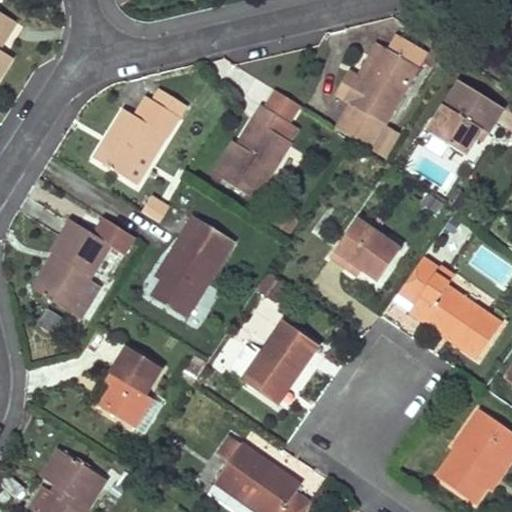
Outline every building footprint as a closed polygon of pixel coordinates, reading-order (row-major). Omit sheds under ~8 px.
[(0,32),(9,18),(0,12),(0,77),(4,72),(12,58),(0,50),(0,32)] [(0,50),(17,23),(9,18),(0,32),(0,50)] [(347,104),(350,106),(336,129),(354,140),(370,150),(418,68),(376,43),(368,57),(373,60),(362,78),(347,104)] [(362,78),(373,60),(368,57),(357,75),(362,78)] [(503,109),(459,82),(427,133),(465,156),(476,139),(481,131),(487,135),(503,109)] [(163,93),(157,104),(179,118),(185,108),(163,93)] [(94,159),(126,179),(156,131),(166,138),(179,118),(157,104),(147,98),(135,117),(125,110),(94,159)] [(292,125),(262,106),(253,121),(257,123),(242,147),(234,142),(213,175),(255,201),(291,143),(284,139),(292,125)] [(166,138),(156,131),(126,179),(137,186),(166,138)] [(487,135),(481,131),(476,139),(482,143),(487,135)] [(168,210),(150,198),(142,212),(160,223),(168,210)] [(151,298),(186,319),(234,242),(194,217),(172,251),(162,267),(168,270),(161,281),(151,298)] [(94,236),(70,221),(51,253),(53,254),(62,260),(40,295),(69,313),(92,276),(111,246),(124,255),(135,238),(105,219),(94,236)] [(400,251),(357,221),(335,251),(331,257),(345,267),(349,261),(362,270),(379,282),(400,251)] [(62,260),(53,254),(31,289),(40,295),(62,260)] [(439,269),(423,258),(399,293),(415,304),(409,313),(424,323),(426,319),(451,335),(448,339),(477,360),(502,325),(448,287),(454,277),(440,267),(439,269)] [(358,276),(362,270),(349,261),(345,267),(358,276)] [(168,270),(162,267),(156,278),(161,281),(168,270)] [(268,272),(256,290),(275,303),(287,285),(268,272)] [(92,276),(69,313),(80,320),(82,316),(99,288),(103,283),(92,276)] [(398,314),(390,308),(384,317),(392,323),(398,314)] [(448,339),(451,335),(426,319),(424,323),(448,339)] [(319,347),(283,322),(260,356),(242,382),(273,404),(288,382),(292,385),(296,379),(319,347)] [(99,407),(134,429),(153,400),(146,395),(162,369),(127,347),(110,374),(111,375),(116,379),(111,387),(99,407)] [(242,382),(260,356),(247,347),(229,373),(242,382)] [(116,379),(111,375),(105,383),(111,387),(116,379)] [(277,406),(292,385),(288,382),(273,404),(277,406)] [(511,433),(481,412),(472,425),(476,428),(458,453),(454,451),(453,452),(435,477),(475,505),(487,488),(511,453),(511,452),(511,433)] [(470,424),(452,450),(453,452),(454,451),(458,453),(476,428),(472,425),(470,424)] [(301,486),(271,466),(269,470),(258,462),(261,458),(230,437),(219,454),(230,461),(216,482),(258,511),(307,511),(312,505),(295,494),(301,486)] [(41,477),(58,489),(42,511),(86,511),(106,480),(58,450),(41,477)] [(505,474),(511,463),(511,452),(511,453),(487,488),(492,492),(505,474)] [(269,470),(271,466),(261,458),(258,462),(269,470)] [(232,511),(258,511),(216,482),(207,494),(232,511)]
